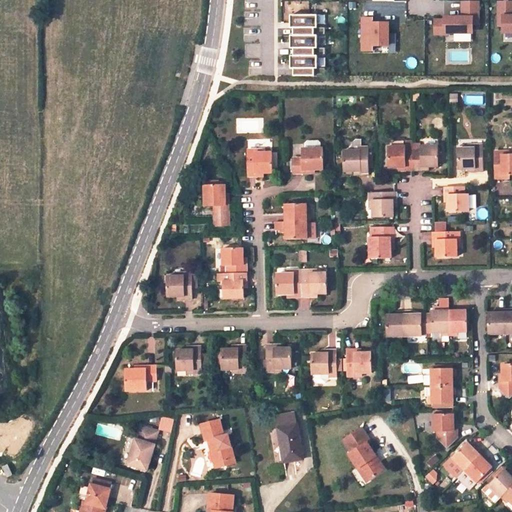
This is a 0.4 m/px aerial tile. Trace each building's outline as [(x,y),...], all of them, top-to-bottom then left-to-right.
[(479,24),(479,1),(463,1),(463,17),(445,17),(445,20),(436,20),(436,34),(446,34),(446,33),(454,33),(472,33),(473,33),(473,24),(479,24)] [(511,1),(499,1),(499,26),(504,26),(504,33),(511,32),(511,1)] [(318,15),(292,15),(292,28),(294,28),(294,35),(291,35),(291,49),(295,49),(295,56),(292,56),(292,69),(295,69),(295,76),(326,76),(326,68),(318,68),(318,55),(325,55),(325,48),(318,48),(318,36),(326,36),(326,28),(318,28),(318,15)] [(373,18),(362,18),(362,49),(372,49),(372,45),(388,45),(388,23),(373,23),(373,18)] [(472,33),(454,33),(454,42),(472,42),(472,33)] [(302,159),(292,159),(292,174),(311,173),(311,169),(315,169),(323,169),(323,149),(321,149),(320,144),(318,141),(306,141),(303,144),(304,149),(301,149),(302,159)] [(467,148),(458,148),(458,169),(468,168),(476,168),(477,171),(484,171),(483,144),(476,144),(476,148),(467,148)] [(439,166),(439,145),(421,146),(421,150),(413,150),(413,170),(421,169),(421,166),(429,166),(439,166)] [(406,146),(388,146),(389,167),(398,167),(406,166),(406,170),(413,170),(413,150),(406,150),(406,146)] [(353,150),(343,151),(344,171),(353,171),(362,170),(362,173),(370,174),(370,168),(369,154),(369,147),(361,147),(361,150),(353,150)] [(254,150),(246,150),(247,177),(255,177),(255,173),(263,173),(272,173),(272,153),(263,153),(254,154),(254,150)] [(501,151),(494,151),(495,178),(502,178),(502,173),(511,173),(511,154),(510,155),(501,155),(501,151)] [(224,185),(204,185),(204,207),(214,206),(214,226),(229,226),(228,200),(225,199),(224,193),(224,185)] [(448,212),(470,211),(469,193),(465,193),(465,186),(444,187),(445,194),(448,193),(448,201),(448,212)] [(374,207),(374,218),(394,217),(393,206),(393,199),(396,199),(396,194),(396,191),(370,192),(370,199),(374,199),(374,207)] [(306,221),(305,204),(284,205),(285,221),(306,221)] [(286,239),(306,239),(306,221),(285,221),(275,222),(275,230),(280,230),(285,230),(285,233),(286,239)] [(445,231),(445,222),(435,222),(435,231),(445,231)] [(395,245),(394,226),(372,227),(372,237),(370,237),(371,258),(391,257),(390,250),(390,245),(395,245)] [(460,238),(460,231),(445,231),(435,231),(433,231),(433,238),(437,238),(437,247),(437,255),(457,255),(457,246),(456,238),(460,238)] [(241,249),(222,249),(223,267),(227,266),(227,274),(247,273),(247,266),(242,266),(242,258),(242,249),(241,249)] [(285,274),(276,274),(277,295),(286,294),(294,294),(293,297),(302,297),(301,270),(293,270),(293,274),(285,274)] [(327,293),(326,273),(316,273),(309,274),(309,270),(301,270),(302,297),(309,297),(309,293),(317,293),(327,293)] [(177,276),(166,276),(167,297),(177,296),(184,296),(184,300),(192,300),(192,287),(196,287),(196,275),(191,275),(191,272),(183,272),(184,276),(177,276)] [(227,274),(218,274),(218,282),(223,281),(224,299),(244,298),(243,289),(243,281),(247,281),(247,273),(227,274)] [(450,310),(432,310),(432,314),(433,332),(442,331),(442,335),(450,334),(450,310)] [(469,331),(468,310),(450,310),(450,334),(458,335),(457,331),(469,331)] [(507,333),(506,312),(489,313),(489,334),(507,333)] [(404,314),(387,314),(388,336),(405,335),(404,314)] [(423,332),(422,314),(404,314),(405,335),(423,335),(423,332)] [(230,349),(221,349),(222,369),(231,369),(239,368),(239,372),(247,372),(246,345),(239,346),(239,349),(230,349)] [(274,345),(266,345),(267,372),(274,372),(274,368),(282,368),(291,368),(291,348),(281,348),(274,349),(274,345)] [(186,350),(176,350),(176,370),(186,369),(194,369),(194,373),(202,373),(202,365),(201,354),(201,347),(194,347),(194,350),(186,350)] [(372,372),(372,351),(363,352),(354,352),(354,349),(347,349),(347,360),(348,370),(348,376),(355,376),(355,372),(363,372),(372,372)] [(321,354),(311,354),(312,374),(321,374),(329,374),(329,377),(337,377),(337,370),(336,360),(336,350),(328,351),(328,354),(321,354)] [(504,373),(504,381),(500,381),(500,388),(511,398),(511,397),(511,363),(503,363),(504,373)] [(134,370),(125,370),(126,391),(148,390),(147,381),(156,380),(156,365),(138,366),(139,370),(134,370)] [(457,368),(433,368),(433,387),(453,386),(453,376),(457,376),(457,368)] [(433,387),(434,403),(454,402),(453,386),(433,387)] [(294,413),(276,416),(278,428),(297,425),(294,413)] [(454,413),(434,413),(434,431),(438,431),(439,438),(448,448),(457,438),(457,431),(454,431),(454,423),(454,413)] [(171,432),(174,418),(161,415),(158,429),(171,432)] [(221,421),(202,427),(206,443),(211,442),(214,450),(211,451),(215,467),(226,464),(227,468),(237,465),(229,437),(225,437),(221,421)] [(297,425),(278,428),(283,463),(302,459),(297,425)] [(151,471),(158,445),(157,444),(161,431),(143,426),(139,439),(137,439),(130,464),(151,471)] [(362,429),(343,441),(352,453),(349,455),(358,468),(361,466),(370,479),(385,470),(366,442),(369,440),(362,429)] [(468,442),(454,457),(466,469),(483,453),(477,447),(475,449),(468,442)] [(466,469),(478,481),(492,467),(486,460),(488,458),(483,453),(466,469)] [(495,464),(488,458),(486,460),(492,467),(495,464)] [(361,466),(358,468),(366,482),(370,479),(361,466)] [(511,476),(505,469),(491,484),(503,496),(505,494),(511,487),(511,476)] [(112,483),(95,478),(94,484),(94,485),(111,489),(112,483)] [(94,484),(89,503),(88,502),(85,511),(106,511),(107,508),(106,507),(111,489),(94,485),(94,484)] [(232,511),(234,497),(210,494),(208,511),(232,511)]
